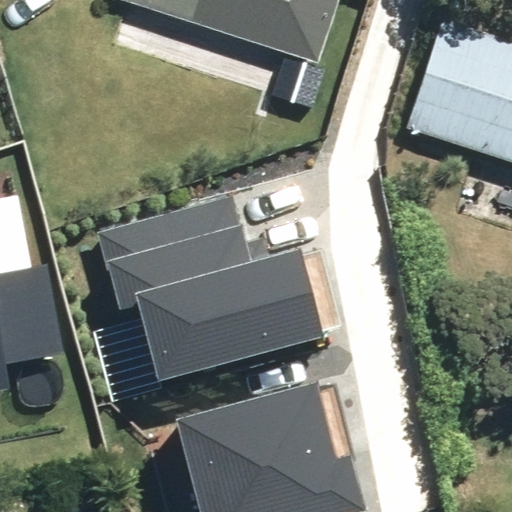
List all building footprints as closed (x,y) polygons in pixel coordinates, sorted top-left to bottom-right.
[(110,0),(108,6),(317,72),(339,0),(110,0)] [(511,51),(444,28),(408,131),(511,166),(511,51)] [(231,196),(99,233),(120,309),(141,303),(162,379),(323,334),(300,251),(251,265),(231,196)] [(0,400),(4,400),(0,373),(0,368),(63,355),(45,270),(0,279),(0,400)] [(339,462),(317,382),(175,421),(200,511),(353,511),(364,509),(351,459),(339,462)]
